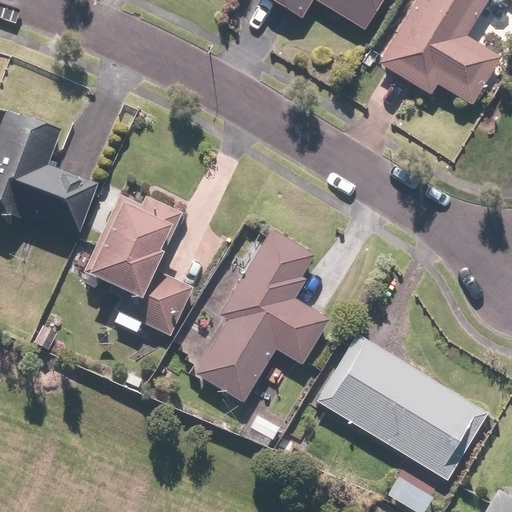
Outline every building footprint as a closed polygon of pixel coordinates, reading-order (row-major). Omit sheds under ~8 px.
[(263,0),(302,22),(314,0),(368,31),(385,0),(263,0)] [(492,0),(416,0),(379,61),(433,95),(438,86),(472,108),(504,58),(470,36),(492,0)] [(61,132),(6,112),(0,126),(0,212),(29,224),(31,217),(77,234),(95,185),(48,168),(61,132)] [(199,291),(158,269),(180,228),(122,197),(83,271),(129,295),(113,325),(135,337),(142,324),(173,340),(199,291)] [(315,255),(273,229),(218,319),(227,325),(194,377),(242,407),(277,352),(303,368),(330,323),(297,302),(310,280),(303,276),(315,255)] [(357,334),(316,402),(447,481),(488,414),(357,334)] [(281,429),(249,414),(239,435),(271,450),(281,429)] [(511,511),(511,495),(503,490),(490,511),(511,511)]
